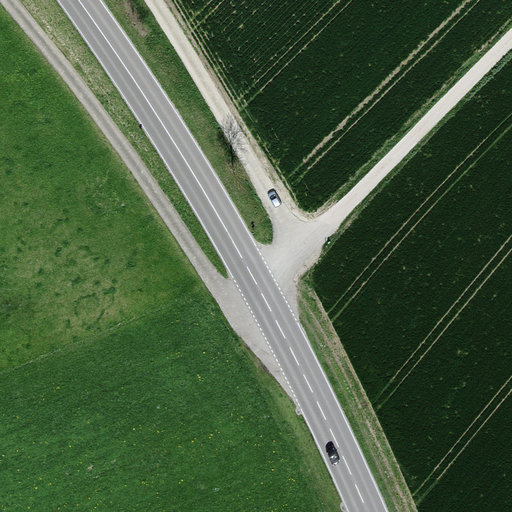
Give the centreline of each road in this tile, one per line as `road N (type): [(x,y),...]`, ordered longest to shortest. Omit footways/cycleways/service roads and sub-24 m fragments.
road 1 (secondary): [(367,511),(258,286),(78,0)]
road 2 (track): [(300,249),(258,286),(223,290),(8,0)]
road 3 (track): [(511,38),(300,249)]
road 4 (track): [(300,249),(153,0)]
